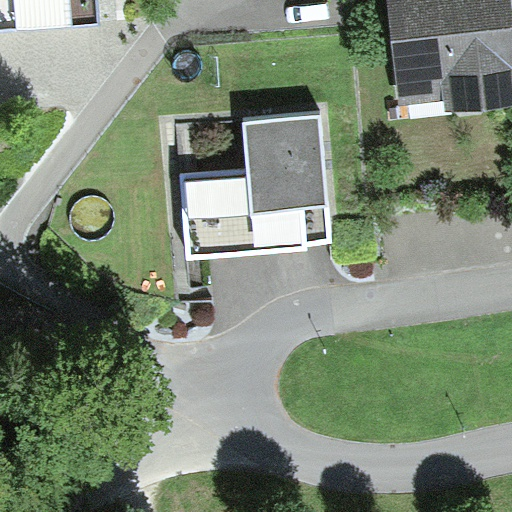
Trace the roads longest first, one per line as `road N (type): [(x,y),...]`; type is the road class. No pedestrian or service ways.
road 1 (unclassified): [(511,450),(372,467),(264,445),(226,433),(194,383)]
road 2 (residential): [(511,283),(257,339),(194,383)]
road 3 (residential): [(0,231),(184,0)]
road 4 (track): [(194,383),(141,430),(72,511)]
road 5 (unclassified): [(76,330),(194,383)]
